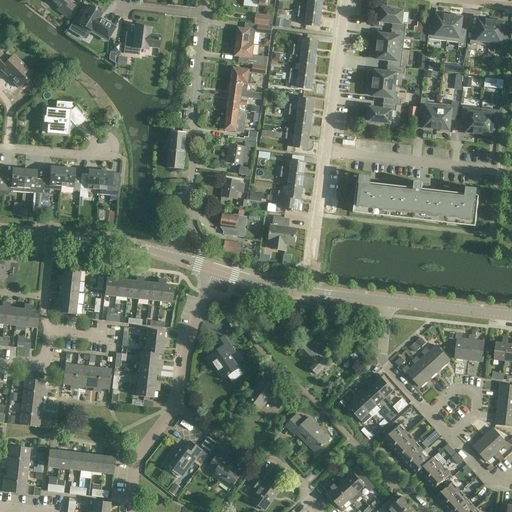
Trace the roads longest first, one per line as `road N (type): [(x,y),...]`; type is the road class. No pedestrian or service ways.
road 1 (residential): [(186,196),(204,13)]
road 2 (residential): [(314,511),(305,485),(283,460),(174,406)]
road 3 (tertiary): [(390,301),(276,287),(213,268)]
road 4 (residential): [(325,152),(496,171)]
road 5 (tertiary): [(213,268),(114,241),(50,234)]
road 6 (residential): [(325,152),(344,0)]
road 7 (residential): [(174,406),(213,268)]
road 8 (residential): [(426,414),(382,359),(390,301)]
road 9 (tertiary): [(511,315),(390,301)]
